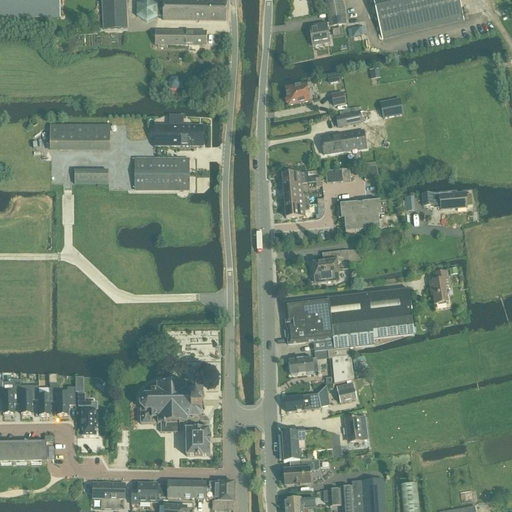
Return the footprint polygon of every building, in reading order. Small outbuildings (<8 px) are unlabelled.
[(0,0),(0,19),(42,19),(60,20),(60,0),(0,0)] [(101,0),(103,32),(128,31),(126,0),(101,0)] [(158,19),(158,6),(148,0),(147,0),(137,6),(137,18),(146,25),(158,19)] [(158,7),(158,18),(163,18),(163,22),(206,22),(225,23),(226,1),(225,1),(200,1),(193,1),(167,0),(163,0),(164,0),(163,7),(158,7)] [(324,0),(328,19),(341,17),(344,16),(341,0),(324,0)] [(462,16),(458,0),(372,0),(382,40),(464,20),(462,16)] [(330,28),(343,25),(341,17),(328,19),(330,28)] [(313,48),(330,45),(327,25),(309,28),(313,48)] [(360,28),(352,30),(353,39),(362,37),(360,28)] [(206,47),(206,32),(155,32),(155,46),(206,47)] [(371,80),(378,79),(377,71),(370,72),(371,80)] [(338,75),(328,77),(329,85),(339,83),(338,75)] [(310,103),(308,94),(312,93),(310,85),(307,86),(285,90),(287,99),(286,101),(286,105),(288,106),(289,107),(310,103)] [(334,108),(346,105),(343,94),(332,97),(334,108)] [(403,116),(400,101),(380,104),(381,108),(383,120),(392,118),(403,116)] [(336,118),(337,129),(362,124),(362,123),(360,115),(360,114),(336,118)] [(203,127),(183,127),(183,117),(170,117),(170,127),(155,127),(155,148),(203,148),(203,127)] [(50,151),(110,151),(110,127),(50,127),(50,151)] [(364,132),(321,139),(324,157),(351,152),(351,151),(358,149),(358,151),(366,150),(364,132)] [(135,192),(189,192),(189,160),(135,160),(135,192)] [(365,182),(378,181),(377,167),(364,168),(365,182)] [(343,183),(351,182),(350,170),(342,171),(343,183)] [(335,184),(343,183),(342,171),(334,172),(335,184)] [(108,172),(97,172),(97,186),(99,186),(108,186),(108,172)] [(327,185),(335,184),(334,172),(326,173),(327,185)] [(308,180),(308,179),(308,174),(301,174),(282,176),(282,182),(279,182),(279,187),(302,185),(316,184),(322,183),(322,179),(308,180)] [(284,198),(303,196),(302,185),(279,187),(280,192),(283,192),(284,198)] [(457,193),(423,196),(423,197),(423,201),(424,207),(434,206),(433,199),(440,199),(441,211),(467,208),(467,207),(473,207),(472,196),(466,196),(466,194),(457,195),(457,193)] [(308,201),(304,201),(303,196),(284,198),(285,203),(281,204),(281,209),(309,206),(308,201)] [(413,198),(410,198),(405,199),(406,213),(411,212),(414,212),(413,198)] [(379,217),(382,216),(380,202),(363,203),(363,204),(358,205),(358,204),(340,206),(341,220),(344,220),(346,234),(380,230),(379,217)] [(305,218),(305,212),(310,212),(309,206),(281,209),(282,214),(285,214),(286,220),(305,218)] [(337,263),(349,261),(348,252),(323,255),(324,264),(313,265),(315,284),(339,282),(337,263)] [(445,288),(449,287),(447,273),(434,276),(435,283),(431,283),(435,306),(448,304),(445,288)] [(332,328),(412,319),(409,291),(284,305),(287,333),(331,328),(332,328)] [(374,341),(414,337),(412,319),(332,328),(331,328),(287,333),(289,347),(333,342),(334,351),(350,349),(350,350),(374,347),(374,341)] [(349,350),(350,350),(350,349),(334,351),(334,352),(328,353),(329,361),(332,360),(334,385),(354,381),(351,358),(350,358),(349,350)] [(313,373),(318,372),(316,359),(290,363),(291,377),(306,375),(307,376),(311,375),(312,374),(313,374),(313,373)] [(13,385),(3,385),(3,390),(3,392),(3,400),(3,416),(15,416),(15,406),(21,406),(21,388),(21,382),(13,383),(13,385)] [(185,385),(179,385),(179,383),(178,383),(178,385),(165,385),(165,383),(164,383),(164,385),(158,385),(157,384),(156,385),(157,386),(157,387),(157,391),(152,391),(151,390),(150,390),(151,392),(151,397),(145,397),(145,396),(144,397),(144,398),(141,402),(140,401),(139,402),(140,403),(140,408),(139,408),(140,409),(141,409),(141,426),(157,425),(158,426),(159,425),(161,425),(161,435),(180,434),(180,427),(180,425),(186,425),(186,426),(187,432),(186,432),(187,458),(210,458),(210,424),(206,420),(201,420),(202,419),(201,419),(202,416),(204,416),(204,415),(202,415),(201,412),(201,411),(203,411),(204,412),(205,411),(204,410),(204,400),(205,398),(204,397),(204,396),(202,394),(200,391),(201,390),(200,389),(199,391),(192,391),(192,389),(191,389),(191,391),(186,391),(186,386),(187,384),(186,384),(185,385)] [(341,405),(356,402),(352,385),(337,388),(341,405)] [(50,389),(39,389),(39,398),(39,402),(39,418),(51,418),(51,404),(57,404),(57,393),(57,386),(50,386),(50,389)] [(321,409),(330,407),(326,387),(318,395),(321,409)] [(39,388),(21,388),(21,406),(21,416),(23,416),(30,416),(33,416),(33,402),(39,402),(39,398),(39,389),(39,388)] [(68,393),(57,393),(57,404),(57,418),(69,417),(69,407),(75,407),(75,389),(68,389),(68,393)] [(318,395),(305,397),(306,412),(321,410),(321,409),(318,395)] [(84,396),(78,396),(79,408),(83,408),(83,411),(82,411),(82,437),(96,437),(96,411),(88,411),(88,404),(85,404),(84,396)] [(287,414),(306,412),(305,397),(285,399),(287,414)] [(360,419),(345,421),(346,429),(348,429),(350,444),(363,443),(368,442),(365,418),(360,419)] [(304,434),(282,436),(284,464),(290,463),(290,464),(313,462),(313,460),(313,453),(332,452),(332,450),(332,449),(331,435),(323,436),(323,433),(304,434)] [(0,444),(0,464),(1,465),(4,465),(4,463),(11,463),(11,464),(16,464),(19,464),(19,463),(26,462),(26,464),(31,464),(34,464),(34,462),(41,462),(41,464),(47,464),(47,444),(53,444),(54,444),(54,437),(45,438),(45,443),(45,444),(41,444),(0,444)] [(332,450),(332,452),(333,461),(342,460),(341,448),(340,448),(332,449),(332,450)] [(285,478),(283,478),(284,485),(285,485),(285,487),(310,485),(309,473),(318,472),(320,470),(319,461),(313,462),(290,464),(290,471),(284,471),(285,478)] [(343,489),(329,490),(330,509),(341,508),(341,511),(385,511),(383,482),(352,484),(352,486),(353,488),(343,489)] [(167,484),(167,500),(215,501),(215,503),(233,504),(234,504),(234,485),(216,484),(209,484),(207,484),(184,484),(184,483),(184,484),(167,483),(167,484)] [(401,486),(403,511),(419,511),(417,484),(401,486)] [(93,485),(93,500),(102,501),(102,511),(119,511),(119,501),(125,501),(125,487),(117,487),(117,485),(110,485),(103,485),(93,485)] [(157,504),(158,487),(139,486),(138,490),(132,490),(132,506),(139,506),(139,504),(157,504)] [(315,510),(315,504),(314,499),(284,502),(285,510),(303,509),(303,510),(307,510),(315,510)]
